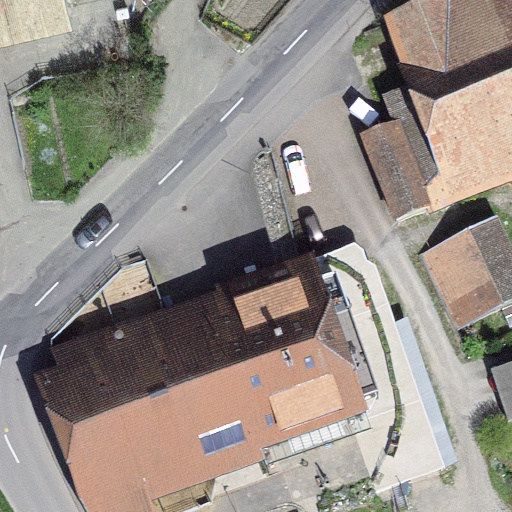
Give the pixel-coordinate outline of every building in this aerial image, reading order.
[(0,0),(0,32),(74,14),(70,0),(0,0)] [(511,0),(430,0),(381,18),(410,95),(382,105),(389,124),(358,136),(392,227),(511,182),(511,0)] [(421,253),(457,330),(476,321),(482,332),(511,317),(511,249),(497,218),(421,253)] [(368,414),(366,404),(385,400),(341,274),(321,280),(314,255),(214,287),(216,294),(51,348),(56,370),(33,377),(79,503),(83,511),(153,511),(151,503),(266,464),(262,453),(368,414)] [(511,362),(490,370),(508,423),(511,421),(511,362)]
